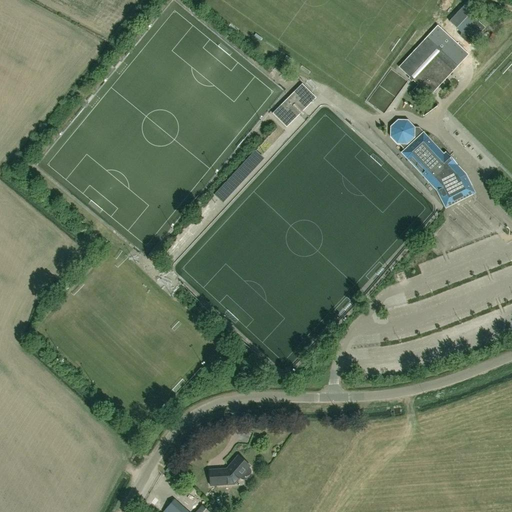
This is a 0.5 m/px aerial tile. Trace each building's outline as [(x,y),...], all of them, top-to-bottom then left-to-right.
[(462,7),(449,22),(456,28),(461,33),(459,36),(469,45),(485,28),(475,19),(472,16),(462,7)] [(426,38),(399,67),(409,77),(413,81),(414,81),(418,85),(412,92),(419,99),(425,92),(426,93),(430,96),(430,95),(434,91),(436,88),(437,89),(453,71),(457,67),(466,57),(468,55),(466,53),(463,51),(457,57),(447,48),(449,47),(440,38),(444,33),(437,27),(426,38)] [(302,85),(272,114),(285,127),(298,115),(315,98),(302,85)] [(428,116),(435,110),(432,107),(425,113),(428,116)] [(390,137),(397,145),(399,145),(404,150),(401,153),(408,161),(412,158),(425,172),(421,175),(435,190),(444,207),(445,209),(473,195),(463,176),(452,163),(454,162),(450,157),(449,157),(450,156),(450,155),(449,157),(445,153),(443,154),(432,142),(419,128),(415,128),(408,121),(398,120),(390,127),(390,137)] [(261,156),(255,151),(214,195),(215,196),(223,203),(264,159),(261,156)] [(398,307),(409,304),(407,294),(396,296),(398,307)] [(248,477),(250,474),(251,471),(249,469),(248,468),(250,467),(238,456),(226,469),(209,471),(210,486),(234,485),(241,476),(242,477),(245,478),(248,477)] [(154,491),(149,502),(154,504),(159,494),(154,491)] [(187,511),(173,498),(161,510),(163,511),(207,511),(200,505),(193,511),(187,511)]
